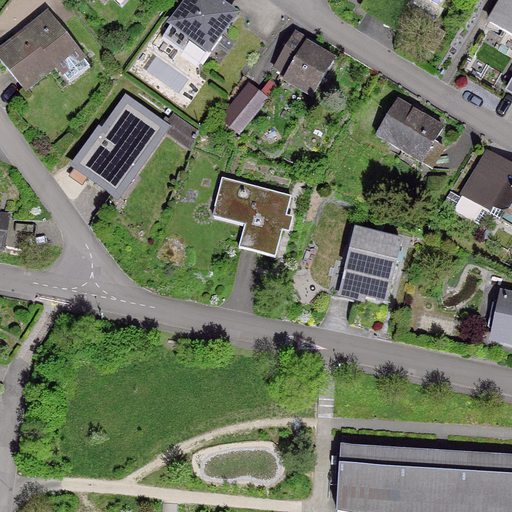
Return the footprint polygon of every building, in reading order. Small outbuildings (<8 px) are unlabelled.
[(188,0),(189,0),(161,39),(198,65),(233,17),(218,6),(209,0),(188,0)] [(395,30),(396,0),(365,0),(360,9),(395,30)] [(511,0),(502,0),(488,23),(511,37),(511,0)] [(80,58),(47,16),(0,53),(0,62),(6,70),(20,88),(23,91),(47,71),(61,89),(88,68),(80,58)] [(331,63),(301,45),(291,39),(272,69),(286,77),(283,82),(288,85),(309,98),(331,63)] [(247,86),(221,118),(219,121),(238,136),(266,101),(262,98),(247,86)] [(413,108),(412,112),(396,102),(375,137),(420,164),(421,163),(429,168),(438,154),(429,149),(441,130),(418,116),(420,112),(413,108)] [(98,141),(95,139),(75,168),(89,178),(110,193),(111,194),(130,167),(134,169),(161,131),(125,104),(98,141)] [(511,172),(510,171),(504,182),(480,168),(454,212),(472,223),(482,207),(488,211),(491,206),(505,214),(501,222),(511,229),(511,172)] [(262,257),(272,259),(288,199),(220,181),(213,209),(245,217),(237,250),(240,251),(262,257)] [(362,296),(385,301),(399,244),(353,232),(341,283),(364,288),(362,296)] [(511,300),(501,298),(492,339),(511,343),(511,300)] [(511,511),(511,458),(340,448),(339,458),(330,458),(330,466),(339,467),(335,511),(511,511)]
